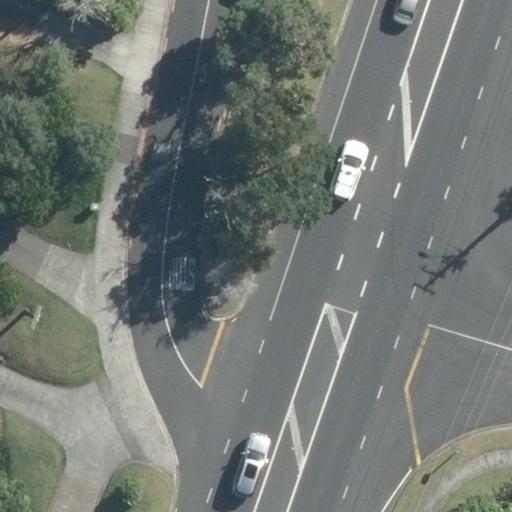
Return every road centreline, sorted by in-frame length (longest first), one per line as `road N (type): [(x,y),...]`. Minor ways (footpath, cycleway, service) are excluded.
road 1 (residential): [(275,492),(177,340),(161,259),(208,0)]
road 2 (primary): [(448,0),(349,297)]
road 3 (primary): [(349,297),(275,492)]
road 4 (residential): [(511,348),(349,297)]
road 5 (unknown): [(137,77),(0,22)]
